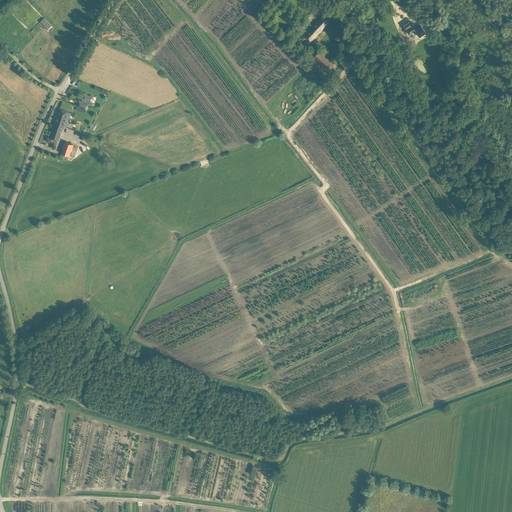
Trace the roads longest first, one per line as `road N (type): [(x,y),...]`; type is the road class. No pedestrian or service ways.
road 1 (track): [(511,249),(490,248),(362,58),(367,40),(339,16)]
road 2 (unclassified): [(0,234),(47,111),(111,0)]
road 3 (unclassified): [(0,469),(18,368),(0,274)]
